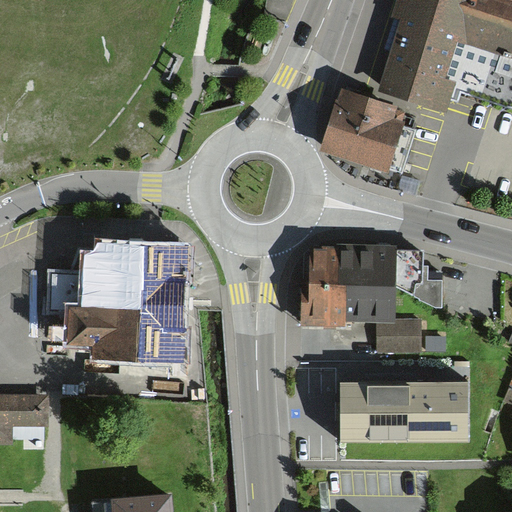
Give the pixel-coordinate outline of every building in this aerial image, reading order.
[(409,22),(384,96),(437,115),(446,90),(511,112),(511,0),(405,0),(399,19),(409,22)] [(343,89),(323,152),(388,173),(389,169),(402,173),(415,131),(403,126),(404,123),(402,122),(406,112),(397,109),(397,107),(343,89)] [(379,322),(395,322),(396,286),(397,250),(397,244),(383,244),(337,243),(337,246),(323,246),(322,249),(309,249),(309,284),(302,284),(301,324),(345,325),(345,321),(379,322)] [(101,369),(183,370),(185,250),(101,249),(101,261),(87,261),(87,281),(73,281),(72,353),(101,353),(101,369)] [(424,251),(397,250),(396,286),(435,308),(442,308),(443,282),(428,280),(428,266),(423,266),(424,251)] [(378,352),(422,353),(422,319),(396,319),(395,322),(379,322),(378,352)] [(427,352),(446,351),(446,336),(427,336),(427,352)] [(466,384),(344,384),(344,439),(466,439),(466,384)] [(40,425),(39,403),(0,404),(0,441),(8,442),(8,426),(40,425)] [(171,511),(170,502),(92,508),(92,511),(171,511)]
